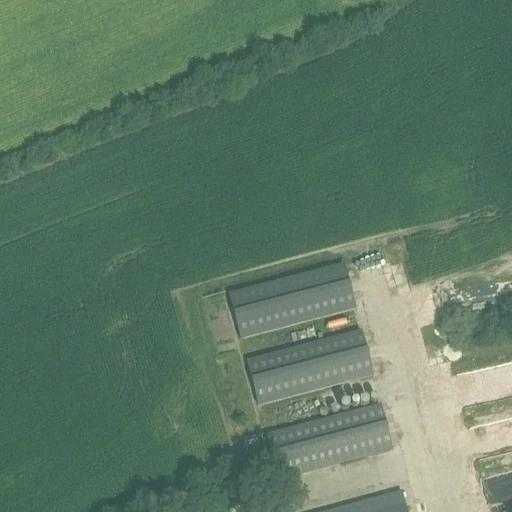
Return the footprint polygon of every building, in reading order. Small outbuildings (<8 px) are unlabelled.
[(353,310),(342,266),(228,296),(239,339),(353,310)] [(247,365),(258,408),(372,378),(361,334),(247,365)] [(455,380),(462,410),(496,403),(489,372),(455,380)] [(281,483),(391,454),(381,409),(270,438),(281,483)] [(511,473),(511,454),(502,457),(506,475),(511,473)] [(337,497),(358,492),(356,485),(335,489),(337,497)]
